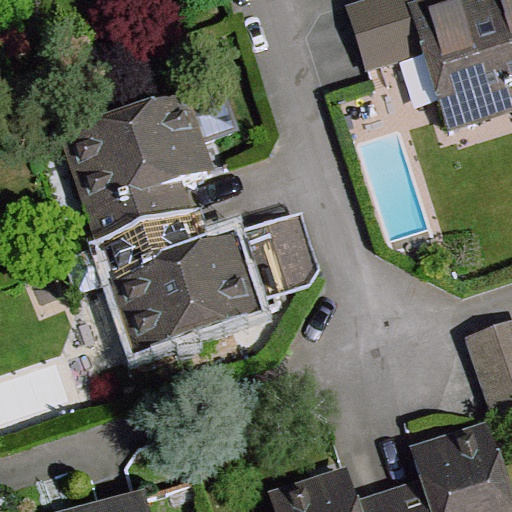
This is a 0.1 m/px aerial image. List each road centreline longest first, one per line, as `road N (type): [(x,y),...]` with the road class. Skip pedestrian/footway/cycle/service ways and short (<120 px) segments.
road 1 (unknown): [(377,356),(0,492)]
road 2 (residential): [(264,0),(377,356)]
road 3 (unknown): [(377,356),(511,313)]
